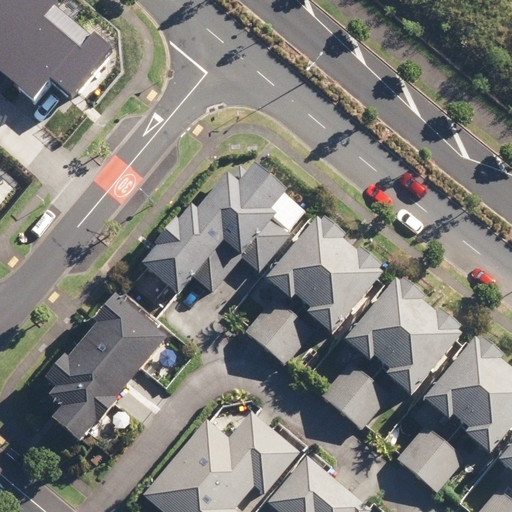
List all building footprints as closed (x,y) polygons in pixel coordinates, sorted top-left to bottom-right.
[(53,0),(0,0),(0,81),(35,111),(53,90),(76,109),(121,57),(53,0)] [(252,273),(240,262),(275,223),(268,217),(282,201),(251,174),(234,191),(225,182),(191,216),(187,213),(151,249),(156,254),(139,271),(152,284),(143,293),(157,308),(167,297),(173,303),(192,281),(212,299),(227,282),(237,290),(252,273)] [(300,326),(303,322),(331,345),(387,277),(356,253),(352,258),(340,247),(343,243),(316,221),(263,287),(287,307),(284,311),(273,302),(242,340),(283,373),(312,337),(300,326)] [(376,392),(383,384),(406,404),(459,342),(455,339),(458,335),(437,317),(434,321),(394,286),(340,347),(346,353),(338,363),(344,368),(315,401),(359,438),(389,403),(376,392)] [(115,407),(166,342),(110,298),(87,327),(93,332),(71,358),(69,356),(45,385),(53,392),(41,406),(56,418),(47,428),(81,455),(118,409),(115,407)] [(431,500),(467,460),(477,469),(486,460),(488,461),(511,435),(511,382),(493,365),(497,361),(478,343),(420,407),(432,419),(391,464),(431,500)] [(229,444),(208,426),(141,504),(150,511),(237,511),(254,492),(264,501),(301,457),(253,416),(229,444)] [(511,511),(511,445),(494,468),(507,479),(480,511),(511,511)] [(367,511),(307,460),(265,509),(268,511),(367,511)]
